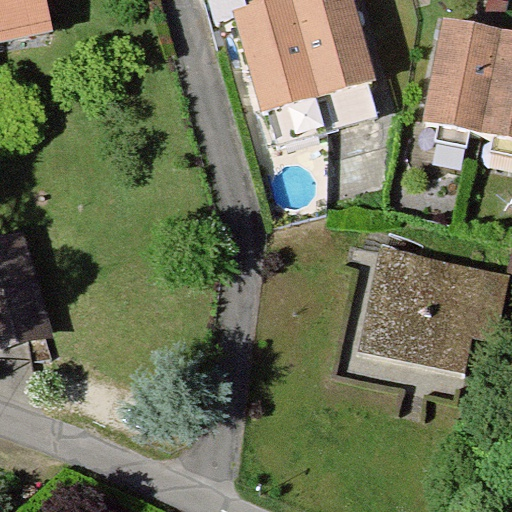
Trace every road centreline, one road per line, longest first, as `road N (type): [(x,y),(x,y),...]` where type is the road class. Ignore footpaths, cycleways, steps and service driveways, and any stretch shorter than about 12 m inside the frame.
road 1 (residential): [(200,496),(228,379),(237,204),(180,0)]
road 2 (residential): [(0,415),(200,496)]
